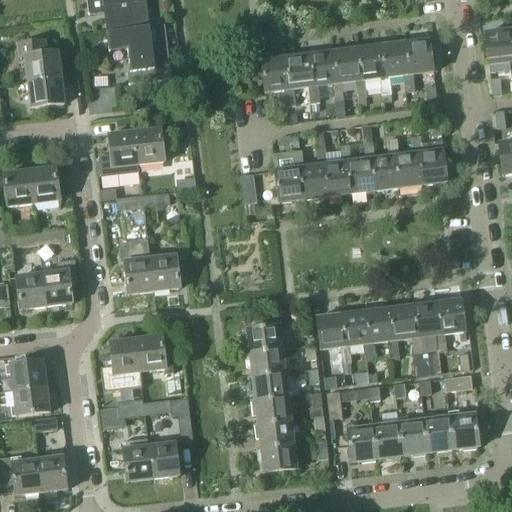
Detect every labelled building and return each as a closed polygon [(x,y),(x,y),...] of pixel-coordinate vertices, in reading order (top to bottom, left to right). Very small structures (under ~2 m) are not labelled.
[(85,0),(88,16),(107,14),(109,34),(149,29),(145,0),(85,0)] [(109,34),(106,34),(108,53),(127,51),(130,74),(126,74),(128,86),(171,81),(167,45),(164,27),(149,29),(109,34)] [(489,76),(509,73),(508,65),(511,64),(511,63),(508,32),(484,35),(489,76)] [(27,85),(61,81),(57,54),(47,55),(45,42),(17,46),(18,60),(24,59),(27,85)] [(412,77),(433,75),(429,42),(404,45),(408,77),(412,77)] [(414,94),(412,77),(408,77),(404,45),(380,48),(384,80),(389,80),(403,78),(405,95),(414,94)] [(391,96),(389,80),(384,80),(380,48),(356,51),(360,83),(365,83),(379,81),(381,98),(382,98),(390,97),(391,96)] [(367,100),(365,83),(360,83),(356,51),(332,54),(336,86),(341,85),(341,86),(355,84),(357,101),(365,100),(367,100)] [(343,102),(341,86),(341,85),(336,86),(332,54),(309,57),(313,89),(317,88),(317,89),(331,87),(333,104),(341,103),(343,102)] [(319,105),(317,89),(317,88),(313,89),(309,57),(285,60),(288,92),(293,91),(294,92),(308,90),(310,107),(319,105)] [(295,108),(294,92),(293,91),(288,92),(285,60),(260,63),(264,95),(284,93),(286,109),(295,108)] [(61,81),(27,85),(31,111),(64,107),(61,81)] [(492,99),(501,98),(499,81),(490,82),(492,99)] [(426,90),(428,106),(436,105),(434,89),(426,90)] [(390,97),(382,98),(383,106),(391,104),(390,97)] [(357,101),(358,109),(366,108),(365,100),(357,101)] [(333,104),(334,112),(342,111),(341,103),(333,104)] [(503,113),(495,114),(497,131),(505,130),(503,113)] [(288,126),(297,125),(296,115),(287,116),(288,126)] [(439,121),(429,122),(431,139),(441,138),(439,121)] [(134,134),(138,168),(164,165),(160,131),(134,134)] [(137,168),(138,168),(134,134),(108,137),(110,157),(98,158),(100,179),(138,175),(137,168)] [(423,155),(422,146),(420,138),(410,140),(412,156),(399,158),(394,158),(398,191),(422,188),(418,156),(423,155)] [(347,139),(338,140),(339,147),(348,146),(347,139)] [(297,141),(290,142),(291,150),(298,149),(297,141)] [(399,158),(396,141),(386,142),(388,159),(374,161),(370,161),(374,194),(398,191),(394,158),(399,158)] [(324,143),(315,144),(316,151),(325,150),(324,143)] [(501,178),(511,176),(511,143),(498,146),(501,178)] [(370,161),(374,161),(372,144),(363,145),(364,162),(350,164),(346,164),(350,197),(374,194),(370,161)] [(422,188),(447,185),(441,144),(422,146),(423,155),(418,156),(422,188)] [(346,164),(350,164),(349,147),(339,148),(341,165),(327,167),(322,167),(326,200),(350,197),(346,164)] [(322,167),(327,167),(325,150),(316,151),(315,151),(317,168),(303,170),(298,170),(302,202),(326,200),(322,167)] [(301,153),(272,157),(274,173),(278,205),(302,202),(298,170),(303,170),(301,153)] [(29,173),(33,207),(59,204),(55,170),(29,173)] [(7,210),(33,207),(29,173),(3,177),(7,210)] [(252,178),(241,179),(242,191),(253,190),(252,178)] [(155,198),(156,208),(169,207),(168,196),(155,198)] [(143,210),(156,208),(155,198),(142,199),(143,210)] [(130,211),(143,210),(142,199),(129,200),(130,211)] [(117,213),(130,211),(129,200),(115,202),(117,213)] [(49,234),(51,245),(64,244),(63,233),(49,234)] [(38,247),(51,245),(49,234),(36,236),(38,247)] [(0,249),(11,248),(9,235),(0,236),(0,249)] [(25,248),(38,247),(36,236),(24,238),(25,248)] [(12,250),(25,248),(24,238),(10,239),(12,250)] [(149,261),(153,294),(180,291),(176,258),(149,261)] [(127,297),(153,294),(149,261),(123,264),(127,297)] [(41,276),(46,310),(72,306),(69,285),(77,284),(74,263),(56,265),(57,274),(41,276)] [(19,313),(46,310),(41,276),(15,280),(19,313)] [(0,302),(9,301),(7,287),(0,287),(0,302)] [(459,344),(466,343),(461,302),(436,305),(440,337),(444,337),(458,336),(459,344)] [(446,354),(444,337),(440,337),(436,305),(413,308),(416,340),(420,340),(435,338),(437,355),(446,354)] [(422,357),(420,340),(416,340),(413,308),(388,311),(392,343),(397,343),(411,341),(413,358),(422,357)] [(399,360),(397,343),(392,343),(388,311),(365,314),(369,346),(373,346),(387,344),(389,361),(399,360)] [(375,362),(373,346),(369,346),(365,314),(341,317),(345,349),(349,349),(363,347),(365,364),(375,362)] [(351,366),(349,349),(345,349),(341,317),(316,320),(320,353),(339,350),(341,367),(351,366)] [(303,339),(313,338),(311,323),(301,324),(303,339)] [(245,356),(282,352),(279,327),(242,332),(244,347),(247,346),(248,355),(245,356)] [(135,342),(140,375),(164,372),(164,377),(173,376),(171,358),(164,359),(162,339),(135,342)] [(111,369),(102,371),(104,392),(141,388),(140,375),(135,342),(109,345),(111,369)] [(314,348),(305,349),(304,349),(306,363),(316,362),(314,348)] [(247,380),(285,376),(282,352),(245,356),(246,371),(250,370),(251,379),(247,380)] [(461,374),(473,372),(470,356),(458,358),(461,374)] [(13,393),(46,389),(46,386),(47,385),(46,373),(44,373),(43,363),(4,367),(6,378),(11,377),(13,393)] [(317,371),(307,373),(309,387),(319,386),(317,371)] [(250,404),(288,399),(285,376),(247,380),(249,395),(253,394),(254,403),(250,404)] [(444,382),(445,395),(472,392),(470,378),(444,382)] [(418,385),(420,398),(431,397),(429,383),(418,385)] [(393,388),(394,401),(406,400),(404,386),(393,388)] [(46,389),(13,393),(15,408),(10,409),(11,419),(49,415),(48,404),(50,404),(48,391),(46,391),(46,389)] [(367,391),(369,404),(380,403),(378,390),(367,391)] [(329,423),(342,421),(339,394),(325,396),(329,423)] [(320,395),(310,397),(312,411),(322,410),(320,395)] [(253,428),(290,423),(288,399),(250,404),(252,418),(256,418),(257,427),(253,428)] [(156,404),(158,416),(171,415),(170,402),(156,404)] [(145,418),(158,416),(156,404),(143,405),(145,418)] [(132,419),(145,418),(143,405),(130,407),(132,419)] [(118,421),(132,419),(130,407),(116,409),(118,421)] [(479,449),(475,416),(459,418),(458,413),(448,414),(453,452),(479,449)] [(428,455),(453,452),(448,414),(447,415),(448,419),(433,421),(432,416),(423,418),(428,455)] [(402,459),(428,455),(423,418),(422,418),(423,422),(408,424),(407,419),(397,421),(402,459)] [(323,419),(313,420),(315,435),(325,433),(323,419)] [(31,423),(33,435),(57,432),(56,420),(31,423)] [(377,462),(402,459),(397,421),(397,425),(382,427),(382,423),(372,424),(377,462)] [(260,451),(293,447),(290,423),(253,428),(255,442),(259,442),(260,451)] [(350,465),(377,462),(372,424),(371,424),(372,429),(357,430),(356,426),(345,427),(350,465)] [(326,443),(316,444),(318,462),(328,461),(326,443)] [(149,448),(153,482),(179,478),(175,445),(149,448)] [(293,447),(260,451),(256,452),(258,467),(262,466),(263,476),(296,472),(293,447)] [(126,485),(153,482),(149,448),(122,452),(126,485)] [(37,462),(41,495),(67,492),(62,454),(51,455),(52,460),(37,462)] [(41,495),(37,462),(21,464),(21,459),(0,461),(0,464),(3,487),(13,486),(14,498),(41,495)]
